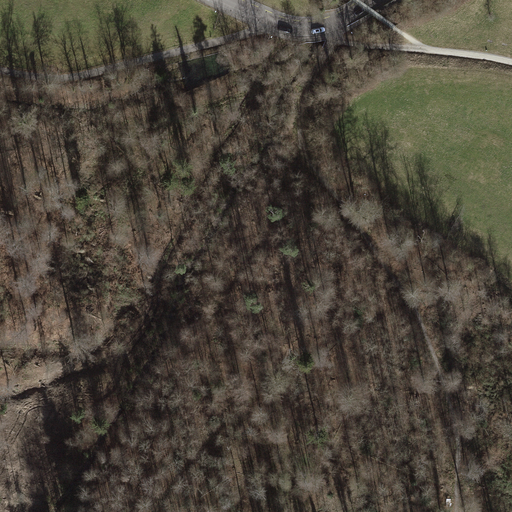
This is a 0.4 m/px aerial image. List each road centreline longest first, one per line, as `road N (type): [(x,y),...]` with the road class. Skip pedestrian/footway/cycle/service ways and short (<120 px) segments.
road 1 (track): [(269,20),(64,78),(0,70)]
road 2 (track): [(357,0),(426,50),(511,62)]
road 3 (secondary): [(224,0),(297,28),(330,24),(375,0)]
